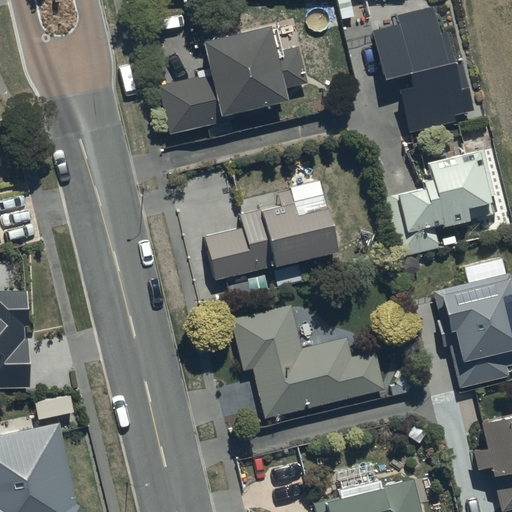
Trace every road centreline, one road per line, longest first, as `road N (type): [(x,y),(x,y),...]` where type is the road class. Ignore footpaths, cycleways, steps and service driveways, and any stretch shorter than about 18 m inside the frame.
road 1 (tertiary): [(175,511),(96,167)]
road 2 (tertiary): [(96,167),(35,42),(25,0)]
road 3 (tertiary): [(89,0),(97,31),(96,167)]
